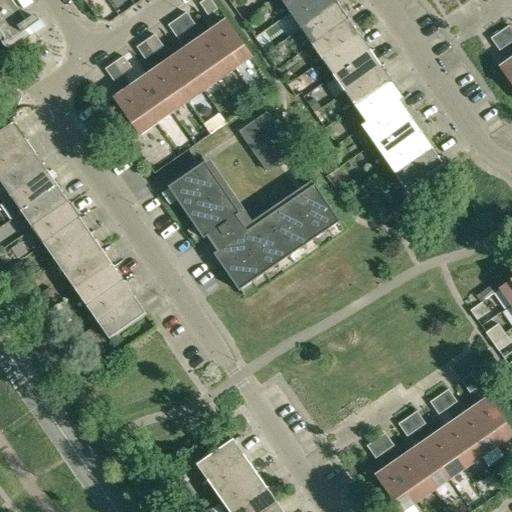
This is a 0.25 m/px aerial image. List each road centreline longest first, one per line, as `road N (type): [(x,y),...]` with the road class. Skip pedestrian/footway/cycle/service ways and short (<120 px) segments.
road 1 (residential): [(330,511),(51,109),(53,82),(89,56)]
road 2 (residential): [(511,167),(486,150),(380,0)]
road 3 (secondary): [(117,511),(0,336)]
